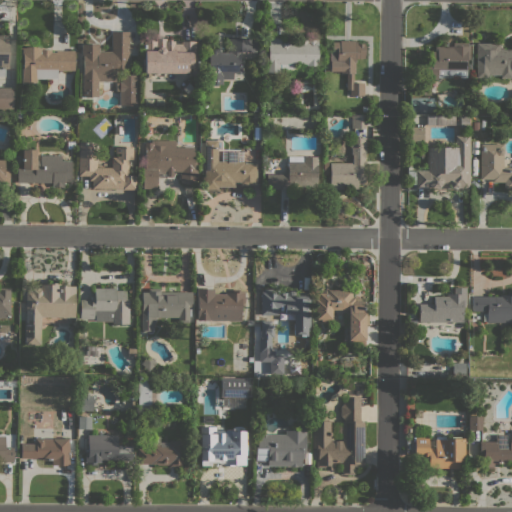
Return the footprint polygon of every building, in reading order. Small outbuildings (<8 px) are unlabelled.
[(98,81),(97,97),(82,96),(83,56),(81,56),(81,44),(99,44),(99,51),(111,51),(111,31),(129,31),(128,64),(127,64),(122,69),(115,69),(115,81),(98,81)] [(8,68),(4,68),(4,75),(0,75),(0,34),(9,34),(8,68)] [(163,73),(161,75),(156,76),(153,73),(143,73),(143,70),(141,70),(141,59),(143,59),(143,41),(154,41),(154,38),(165,38),(165,41),(195,41),(195,59),(192,59),(192,68),(187,68),(187,79),(172,79),(172,73),(163,73)] [(256,39),(256,52),(240,51),(239,59),(241,59),(241,73),(233,73),(232,79),(218,79),(218,76),(208,76),(209,49),(219,49),(219,52),(228,52),(228,38),(256,39)] [(317,65),(306,65),(306,72),(279,71),(279,72),(266,72),(266,64),(268,64),(268,38),(281,38),(281,41),(295,41),(295,38),(317,38),(317,65)] [(487,74),(487,77),(476,77),(476,43),(499,43),(499,48),(503,48),(503,49),(511,49),(511,38),(511,72),(511,76),(500,76),(500,74),(487,74)] [(354,40),(354,42),(357,42),(357,43),(364,43),(364,58),(358,58),(358,59),(354,59),(354,73),(353,73),(353,82),(363,83),(363,95),(349,95),(349,89),(346,89),(346,73),(340,73),(340,71),(329,71),(329,52),(331,52),(331,41),(339,42),(339,40),(354,40)] [(437,79),(432,79),(432,82),(430,82),(430,94),(414,94),(414,79),(420,79),(420,64),(431,64),(431,59),(429,59),(429,51),(434,51),(434,46),(443,46),(452,46),(452,42),(469,42),(469,59),(466,59),(466,77),(437,77),(437,79)] [(57,70),(57,79),(36,78),(36,83),(21,83),(22,47),(44,48),(44,50),(51,50),(51,52),(55,52),(55,50),(74,50),(73,70),(57,70)] [(135,105),(119,105),(119,91),(115,91),(115,82),(121,82),(121,74),(136,75),(135,105)] [(0,87),(12,87),(12,109),(0,108),(0,87)] [(162,98),(153,98),(153,99),(143,99),(144,106),(162,105),(162,98)] [(351,115),(366,115),(366,128),(351,128),(351,115)] [(422,141),(410,140),(411,126),(423,126),(422,141)] [(468,187),(450,187),(450,182),(441,182),(441,184),(438,187),(415,187),(415,183),(408,183),(408,170),(427,170),(427,154),(437,154),(437,156),(442,156),(442,155),(451,154),(451,156),(454,156),(454,135),(468,135),(468,187)] [(352,163),(352,155),(351,155),(351,148),(349,148),(349,138),(364,138),(364,164),(362,164),(362,175),(364,175),(364,182),(362,182),(362,184),(357,184),(357,188),(329,188),(329,163),(352,163)] [(193,147),(193,159),(197,159),(197,185),(180,184),(180,174),(158,174),(158,189),(142,189),(142,165),(148,165),(148,161),(146,161),(146,140),(175,140),(175,147),(193,147)] [(243,161),(244,161),(244,162),(256,163),(256,185),(240,185),(240,182),(234,182),(234,187),(217,187),(217,189),(204,189),(204,140),(217,140),(217,161),(220,161),(220,160),(243,161)] [(79,142),(96,142),(96,167),(111,167),(111,157),(116,157),(116,156),(120,156),(120,153),(115,153),(115,146),(133,147),(132,160),(128,160),(128,176),(135,176),(135,190),(122,189),(92,188),(92,180),(88,180),(88,175),(78,175),(79,142)] [(479,144),(502,144),(502,167),(511,167),(511,188),(504,188),(504,182),(492,182),(492,179),(479,179),(479,144)] [(70,181),(64,181),(63,186),(51,186),(51,183),(16,182),(16,167),(21,167),(21,149),(36,149),(36,160),(40,160),(40,155),(61,155),(61,161),(70,161),(70,181)] [(285,174),(285,169),(287,169),(287,156),(317,156),(316,186),(281,186),(281,189),(266,189),(266,174),(285,174)] [(9,186),(0,186),(0,159),(4,159),(4,169),(9,169),(9,186)] [(74,317),(40,316),(40,344),(25,344),(25,289),(30,290),(30,288),(39,288),(39,284),(46,284),(46,283),(60,283),(60,286),(75,286),(74,317)] [(465,306),(462,306),(462,322),(418,322),(418,303),(433,304),(433,296),(445,296),(445,294),(453,294),(453,287),(465,287),(465,295),(465,306)] [(0,318),(0,288),(9,288),(9,315),(6,315),(6,318),(0,318)] [(115,288),(115,290),(125,290),(125,298),(129,298),(129,323),(112,323),(111,321),(95,321),(95,314),(93,314),(93,318),(80,318),(80,299),(91,299),(91,295),(94,295),(94,288),(115,288)] [(196,320),(196,288),(205,288),(205,289),(213,289),(213,294),(225,294),(225,293),(231,293),(231,289),(244,289),(244,306),(240,306),(240,320),(196,320)] [(348,314),(348,309),(332,309),(332,319),(326,319),(326,321),(320,321),(320,319),(315,319),(315,293),(319,293),(319,289),(342,290),(342,288),(352,289),(351,297),(354,297),(354,298),(361,298),(361,301),(364,301),(364,314),(368,314),(368,325),(364,325),(364,346),(347,345),(348,314)] [(191,292),(191,307),(188,307),(188,324),(177,324),(177,317),(155,317),(150,333),(139,330),(142,316),(143,289),(159,289),(159,292),(191,292)] [(309,323),(306,323),(306,336),(293,336),(293,313),(277,313),(277,315),(260,315),(260,292),(261,292),(261,290),(263,290),(263,289),(278,289),(278,292),(287,292),(289,290),(293,290),(294,292),(309,292),(309,323)] [(499,296),(499,295),(506,295),(506,291),(511,291),(511,322),(486,322),(486,321),(482,321),(482,313),(486,313),(486,310),(471,311),(471,296),(499,296)] [(273,337),(271,337),(270,352),(268,352),(268,356),(262,356),(262,353),(258,353),(258,340),(260,340),(260,320),(270,320),(270,324),(273,324),(273,337)] [(146,372),(138,363),(148,355),(156,363),(146,372)] [(150,388),(150,409),(137,409),(137,378),(153,378),(153,388),(150,388)] [(247,378),(246,397),(220,397),(220,378),(247,378)] [(80,411),(79,395),(82,395),(82,393),(89,393),(89,395),(92,395),(92,398),(94,398),(94,403),(92,403),(92,410),(80,411)] [(363,466),(353,466),(353,474),(341,474),(341,462),(333,462),(333,470),(324,470),(324,467),(315,467),(315,461),(316,461),(316,455),(315,455),(315,447),(312,447),(311,419),(319,419),(319,421),(330,421),(330,440),(341,440),(341,421),(342,421),(342,419),(339,416),(339,406),(342,403),(342,402),(344,402),(344,397),(359,397),(359,421),(363,421),(363,466)] [(90,429),(77,429),(77,416),(90,416),(90,429)] [(481,416),(481,430),(468,429),(468,416),(481,416)] [(244,430),(244,465),(231,464),(231,467),(224,467),(224,465),(222,465),(222,462),(220,462),(218,462),(218,461),(210,461),(210,466),(200,466),(200,433),(199,433),(199,426),(214,426),(214,430),(224,430),(224,429),(232,429),(232,427),(233,427),(236,426),(239,426),(240,426),(242,427),(242,430),(243,430),(244,430)] [(285,434),(285,430),(296,430),(296,426),(305,426),(305,453),(303,453),(303,458),(300,458),(300,466),(296,466),(289,466),(289,465),(267,466),(267,461),(255,461),(255,447),(256,447),(256,434),(285,434)] [(495,441),(495,434),(505,435),(505,442),(509,442),(509,438),(511,438),(511,430),(511,467),(511,461),(506,461),(506,463),(493,463),(492,468),(479,468),(479,441),(495,441)] [(117,435),(117,446),(131,446),(131,460),(104,460),(104,462),(96,462),(96,466),(89,466),(89,464),(84,464),(84,449),(87,449),(87,435),(117,435)] [(0,436),(4,436),(4,447),(13,447),(13,462),(0,462),(0,436)] [(168,465),(157,465),(157,464),(136,464),(136,448),(142,448),(142,445),(152,445),(152,436),(159,436),(159,442),(168,442),(168,441),(186,441),(186,465),(183,465),(183,466),(168,466),(168,465)] [(63,438),(63,437),(68,437),(68,453),(67,453),(67,459),(68,459),(68,465),(51,465),(51,460),(40,460),(40,458),(20,458),(20,444),(34,444),(34,438),(63,438)] [(462,468),(427,468),(427,461),(424,461),(424,456),(414,456),(414,437),(427,437),(427,449),(434,449),(434,438),(463,438),(462,468)]
